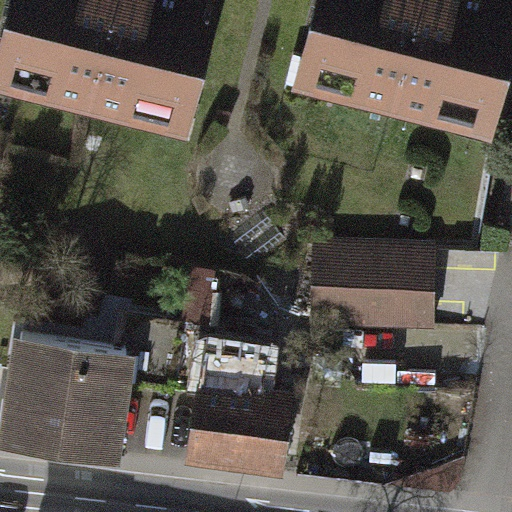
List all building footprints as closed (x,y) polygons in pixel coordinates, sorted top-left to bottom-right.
[(224,5),(203,0),(9,0),(0,41),(0,91),(193,138),(224,5)] [(511,79),(511,5),(489,0),(316,0),(293,94),(495,145),(511,79)] [(436,246),(314,245),(313,329),(436,330),(436,246)] [(24,337),(8,448),(132,466),(148,355),(24,337)] [(205,348),(192,471),(293,482),(302,395),(278,393),(282,356),(205,348)]
